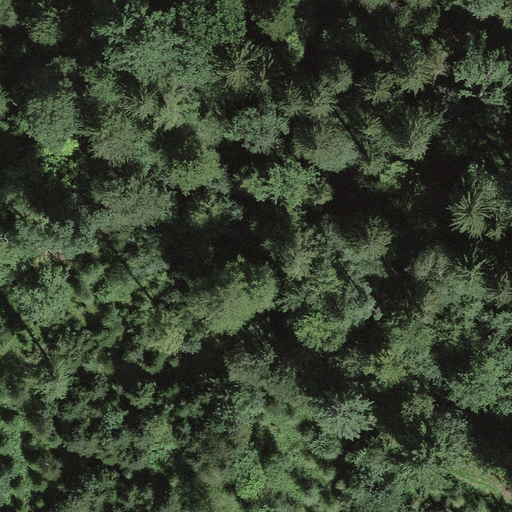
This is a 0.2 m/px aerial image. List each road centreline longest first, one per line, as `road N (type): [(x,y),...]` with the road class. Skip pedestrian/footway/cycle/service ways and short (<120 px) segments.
road 1 (track): [(0,366),(202,375),(313,406),(511,500)]
road 2 (track): [(385,0),(459,36),(511,43)]
